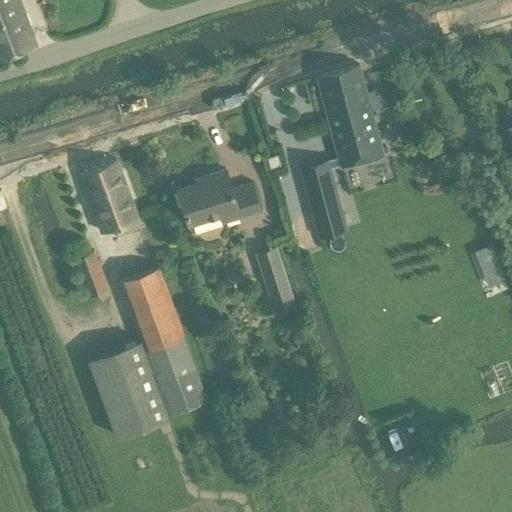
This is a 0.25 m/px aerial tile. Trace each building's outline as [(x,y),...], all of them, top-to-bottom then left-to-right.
[(0,0),(0,57),(37,43),(19,0),(0,0)] [(338,156),(340,163),(383,152),(372,108),(387,104),(382,86),(366,90),(359,62),(317,73),(338,156)] [(270,165),(280,162),(277,151),(267,155),(270,165)] [(331,165),(340,163),(338,156),(300,166),(313,213),(341,206),(331,165)] [(116,158),(80,172),(101,230),(137,217),(116,158)] [(224,218),(259,207),(251,181),(232,187),(225,166),(209,172),(210,176),(177,187),(188,221),(222,211),(224,218)] [(490,246),(473,252),(487,286),(504,279),(490,246)] [(89,296),(108,289),(94,251),(75,259),(89,296)] [(119,279),(141,339),(89,358),(117,436),(169,417),(168,413),(207,398),(158,265),(119,279)] [(294,301),(284,271),(268,276),(278,307),(294,301)]
